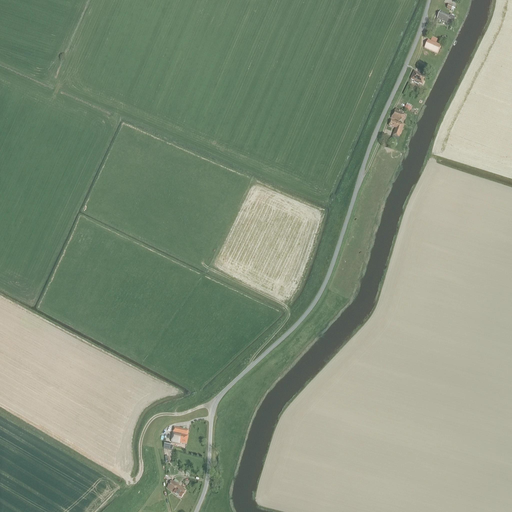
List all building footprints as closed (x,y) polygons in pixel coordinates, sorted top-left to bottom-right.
[(450,15),(440,11),(437,18),(451,25),(455,18),(454,17),(454,16),(450,14),(450,15)] [(430,41),(428,40),(424,48),(437,54),(441,46),(436,44),(430,41)] [(422,85),(426,77),(414,71),(410,79),(414,81),(414,82),(418,84),(419,83),(422,85)] [(403,123),(407,116),(403,114),(404,113),(401,111),(402,111),(396,109),(391,118),(403,123)] [(399,138),(404,125),(391,120),(388,125),(395,128),(392,135),(399,138)] [(187,444),(188,436),(187,435),(188,430),(174,428),(171,442),(180,443),(187,444)] [(179,482),(175,479),(174,481),(172,480),(167,487),(174,492),(173,493),(181,498),(186,490),(179,485),(180,483),(178,483),(179,482)]
